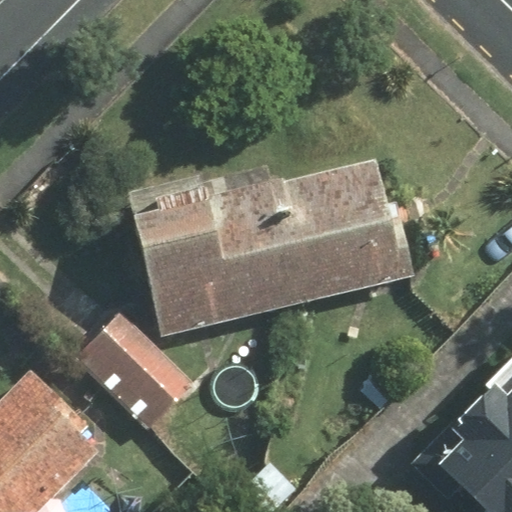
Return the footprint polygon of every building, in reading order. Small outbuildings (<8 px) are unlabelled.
[(132,214),(162,332),(416,266),(386,149),(140,212),(132,214)] [(77,355),(152,428),(199,381),(124,308),(77,355)] [(0,511),(47,511),(44,508),(108,446),(90,426),(96,420),(43,365),(0,405),(0,511)] [(511,511),(511,378),(504,371),(414,462),(452,500),(475,477),(511,511)] [(233,492),(250,511),(274,511),(303,487),(274,455),(233,492)]
